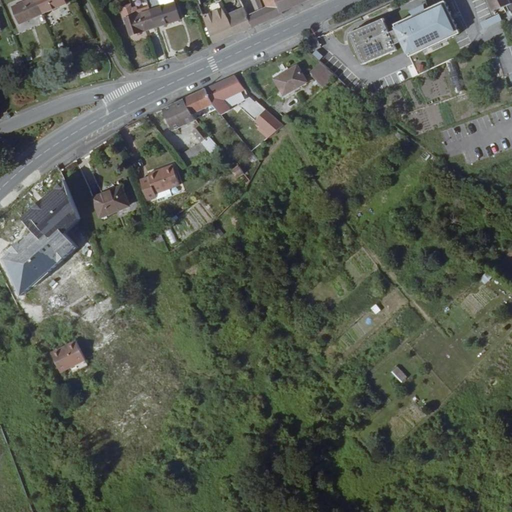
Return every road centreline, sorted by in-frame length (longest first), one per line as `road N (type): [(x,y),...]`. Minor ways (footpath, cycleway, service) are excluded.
road 1 (secondary): [(123,105),(350,0)]
road 2 (secondary): [(0,190),(123,105)]
road 3 (residential): [(123,105),(119,93),(107,91),(0,128)]
road 4 (unknown): [(0,258),(58,368)]
